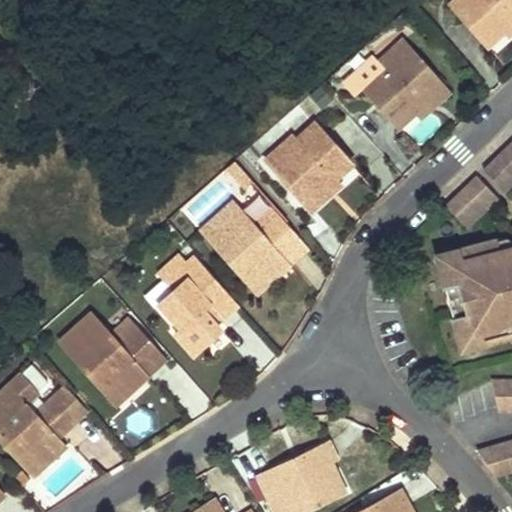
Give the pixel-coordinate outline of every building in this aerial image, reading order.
[(511,0),(456,0),(449,6),(485,47),(502,31),(511,22),(511,0)] [(511,22),(502,31),(507,36),(511,30),(511,22)] [(446,95),(399,43),(372,67),(377,72),(357,90),(395,131),(412,116),(426,103),(431,109),(446,95)] [(431,109),(426,103),(412,116),(417,122),(431,109)] [(353,169),(317,129),(300,145),(293,137),(266,161),(313,213),(328,200),(324,195),(337,184),(353,169)] [(511,137),(484,165),(506,187),(511,181),(511,137)] [(242,187),(250,180),(233,161),(227,165),(225,167),(242,187)] [(478,171),(445,203),(467,225),(499,194),(478,171)] [(341,188),(337,184),(324,195),(328,200),(341,188)] [(230,200),(199,229),(225,259),(230,254),(237,261),(232,266),(256,292),(287,264),(271,246),(267,243),(265,243),(261,242),(258,242),(253,236),(258,231),(255,228),(230,200)] [(254,219),(259,224),(275,241),(287,231),(267,208),(254,219)] [(259,224),(255,228),(258,231),(253,236),(258,242),(261,242),(265,243),(267,243),(271,246),(287,264),(303,250),(287,231),(275,241),(259,224)] [(495,236),(435,252),(444,290),(452,287),(457,305),(449,308),(458,345),(505,334),(502,326),(511,323),(511,243),(498,247),(495,236)] [(230,254),(225,259),(232,266),(237,261),(230,254)] [(182,262),(162,279),(173,291),(158,305),(179,329),(173,334),(192,355),(217,332),(213,327),(209,322),(215,317),(219,322),(233,309),(192,261),(185,267),(182,262)] [(444,290),(449,308),(457,305),(452,287),(444,290)] [(89,316),(59,343),(114,406),(144,379),(108,338),(89,316)] [(215,317),(209,322),(213,327),(219,322),(215,317)] [(140,361),(153,350),(128,321),(115,332),(140,361)] [(511,323),(502,326),(505,334),(511,332),(511,323)] [(115,332),(108,338),(144,379),(163,363),(153,350),(140,361),(115,332)] [(49,385),(31,365),(0,392),(0,440),(31,475),(62,449),(54,440),(33,416),(39,411),(60,435),(84,413),(64,390),(44,407),(35,397),(49,385)] [(511,378),(493,379),(498,408),(511,408),(511,378)] [(33,416),(54,440),(60,435),(39,411),(33,416)] [(511,469),(511,438),(479,449),(496,474),(511,469)] [(328,446),(260,480),(275,511),(307,511),(335,498),(322,471),(332,466),(337,464),(328,446)] [(345,493),(332,466),(322,471),(335,498),(345,493)] [(413,511),(405,494),(373,510),(374,511),(413,511)]
